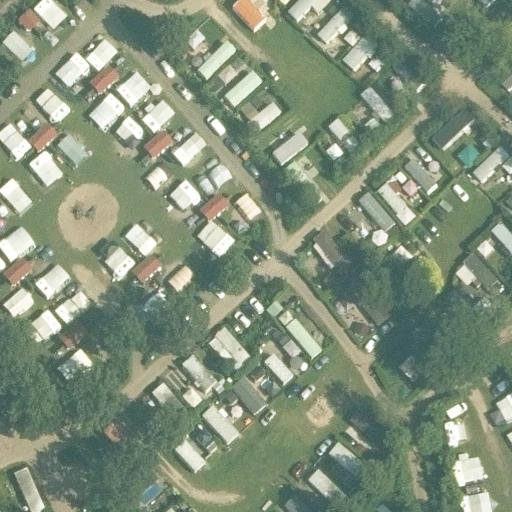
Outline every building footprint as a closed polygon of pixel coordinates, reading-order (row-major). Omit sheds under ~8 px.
[(312,0),(297,17),(306,26),(329,0),(312,0)] [(262,38),(273,30),(252,1),(241,9),(262,38)] [(28,14),(17,24),(28,36),(39,26),(28,14)] [(326,39),(336,50),(359,28),(349,18),(326,39)] [(59,34),(72,46),(83,32),(71,21),(59,34)] [(365,76),(385,49),(373,40),(352,66),(365,76)] [(215,79),(239,58),(230,48),(206,69),(215,79)] [(384,85),(392,99),(404,93),(411,107),(430,97),(414,69),(384,85)] [(107,70),(88,87),(98,98),(117,81),(107,70)] [(240,110),(269,90),(262,79),(232,99),(240,110)] [(391,125),(399,118),(378,93),(370,100),(391,125)] [(261,137),(286,119),(280,109),(254,128),(261,137)] [(454,153),(473,131),(462,122),(443,144),(454,153)] [(345,126),(337,134),(360,158),(369,151),(345,126)] [(45,128),(26,144),(36,155),(55,138),(45,128)] [(162,135),(143,152),(153,163),(171,146),(162,135)] [(291,162),(314,145),(307,136),(284,152),(291,162)] [(482,178),(494,190),(511,171),(511,161),(505,155),(482,178)] [(415,174),(439,202),(449,194),(425,166),(415,174)] [(407,220),(416,212),(395,189),(386,197),(407,220)] [(218,198),(199,215),(209,226),(227,209),(218,198)] [(498,237),(511,250),(511,232),(507,228),(498,237)] [(149,259),(130,276),(140,287),(159,270),(149,259)] [(21,262),(2,279),(12,290),(30,273),(21,262)] [(477,269),(491,295),(504,288),(491,262),(477,269)] [(390,274),(401,284),(410,274),(398,264),(390,274)] [(433,264),(417,279),(427,290),(443,274),(433,264)] [(292,332),(320,365),(330,357),(302,323),(292,332)] [(77,325),(58,342),(67,353),(86,336),(77,325)] [(231,331),(219,341),(242,369),(254,360),(231,331)] [(416,385),(441,366),(430,350),(419,358),(412,348),(397,360),(416,385)] [(270,367),(290,391),(301,382),(281,358),(270,367)] [(186,370),(213,398),(224,387),(198,359),(186,370)] [(327,409),(357,377),(345,366),(315,398),(327,409)] [(239,393),(262,419),(275,407),(252,381),(239,393)] [(170,387),(158,396),(167,409),(179,400),(170,387)] [(188,399),(198,413),(209,406),(199,391),(188,399)] [(182,408),(176,419),(189,425),(194,414),(182,408)] [(213,412),(206,420),(231,445),(238,438),(213,412)] [(183,444),(173,456),(200,480),(210,469),(183,444)] [(348,447),(338,456),(364,483),(374,473),(348,447)] [(341,510),(351,500),(326,475),(316,485),(341,510)] [(320,511),(309,497),(296,507),(300,511),(320,511)]
